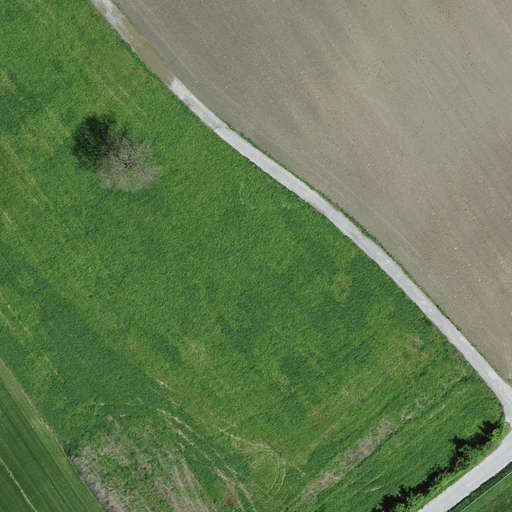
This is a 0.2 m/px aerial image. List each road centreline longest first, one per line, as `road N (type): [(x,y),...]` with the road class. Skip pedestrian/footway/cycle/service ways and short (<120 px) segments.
road 1 (unclassified): [(210,120),(390,265),(511,400)]
road 2 (track): [(102,0),(210,120)]
